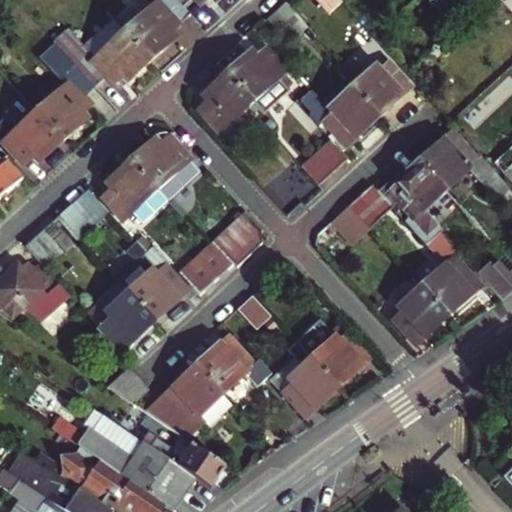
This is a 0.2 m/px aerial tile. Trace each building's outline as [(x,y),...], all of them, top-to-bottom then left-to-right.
[(126,32),(153,60),(176,39),(171,33),(192,15),(184,7),(178,0),(158,0),(160,1),(126,32)] [(339,0),(317,0),(330,14),(342,3),(339,0)] [(304,24),(286,4),(269,20),(287,40),(304,24)] [(84,75),(98,90),(109,80),(114,86),(123,77),(128,83),(153,60),(126,32),(94,61),(67,32),(57,41),(86,73),(84,75)] [(251,52),(227,74),(254,103),(263,114),(297,83),(266,49),(257,58),(251,52)] [(380,72),(376,68),(368,75),(355,60),(345,69),(341,64),(335,70),(346,83),(352,89),(378,118),(411,88),(389,64),(380,72)] [(385,60),(376,68),(380,72),(389,64),(385,60)] [(82,133),(83,124),(88,120),(82,114),(92,105),(87,100),(98,90),(84,75),(82,72),(37,112),(64,141),(69,137),(77,138),(82,133)] [(254,103),(227,74),(203,96),(209,102),(199,110),(221,133),(254,103)] [(346,83),(323,103),(329,110),(352,89),(346,83)] [(329,137),(342,152),(378,118),(352,89),(329,110),(323,103),(313,92),(299,105),(319,127),(323,124),(332,134),(329,137)] [(5,121),(0,125),(0,138),(25,165),(34,157),(40,163),(64,141),(37,112),(16,132),(5,121)] [(452,133),(420,162),(447,191),(469,171),(492,196),(505,184),(478,155),(475,157),(452,133)] [(130,162),(166,201),(199,171),(188,159),(169,137),(166,134),(160,135),(130,162)] [(297,165),(317,187),(348,159),(342,152),(329,137),(297,165)] [(0,199),(23,179),(4,159),(1,161),(0,159),(0,199)] [(123,220),(133,211),(143,222),(166,201),(130,162),(107,183),(112,188),(102,197),(123,220)] [(423,213),(447,191),(420,162),(383,196),(394,209),(428,246),(441,233),(423,213)] [(292,163),(278,176),(296,197),(301,202),(315,189),(292,163)] [(285,207),(296,197),(278,176),(274,173),(263,183),(285,207)] [(373,185),(350,205),(372,229),(394,209),(383,196),(373,185)] [(60,217),(77,237),(91,224),(106,209),(88,190),(60,217)] [(349,207),(331,223),(353,247),(371,231),(349,207)] [(265,232),(247,213),(213,244),(233,266),(236,269),(265,242),(265,232)] [(26,248),(44,268),(58,254),(77,237),(60,217),(26,248)] [(116,279),(155,322),(189,292),(167,267),(170,264),(152,244),(144,251),(135,240),(124,250),(134,261),(115,278),(116,279)] [(179,275),(199,297),(233,266),(213,244),(179,275)] [(422,288),(448,316),(481,286),(459,262),(464,258),(451,244),(436,258),(445,267),(422,288)] [(490,263),(478,274),(499,298),(511,287),(490,263)] [(0,310),(2,309),(12,320),(51,284),(38,269),(35,272),(29,266),(23,271),(17,265),(0,280),(0,310)] [(319,292),(296,268),(285,278),(307,303),(319,292)] [(155,322),(116,279),(93,301),(97,305),(88,314),(123,352),(155,322)] [(393,321),(415,345),(448,316),(422,288),(399,308),(402,312),(393,321)] [(254,296),(239,310),(256,328),(270,315),(254,296)] [(296,341),(312,359),(337,388),(371,358),(349,334),(339,342),(319,321),(296,341)] [(196,367),(222,396),(245,376),(257,388),(271,375),(260,362),(256,365),(240,347),(243,344),(235,335),(232,337),(230,335),(196,367)] [(297,358),(271,381),(305,418),(337,388),(312,359),(304,366),(297,358)] [(129,367),(107,387),(133,405),(150,390),(129,367)] [(196,367),(145,413),(179,437),(185,440),(204,423),(199,417),(222,396),(196,367)] [(307,430),(286,408),(275,418),(294,438),(307,430)] [(174,511),(196,480),(148,448),(144,444),(133,460),(91,432),(87,437),(61,420),(53,431),(81,450),(163,506),(171,511),(174,511)] [(226,469),(185,440),(179,437),(171,449),(155,438),(148,448),(196,480),(211,490),(226,469)] [(64,476),(61,479),(101,506),(109,494),(117,500),(115,504),(126,511),(158,511),(163,506),(81,450),(76,456),(69,458),(62,470),(64,476)] [(109,511),(101,506),(61,479),(23,453),(8,474),(64,511),(109,511)] [(0,485),(8,474),(0,468),(0,485)] [(64,511),(8,474),(0,485),(0,486),(37,511),(64,511)]
